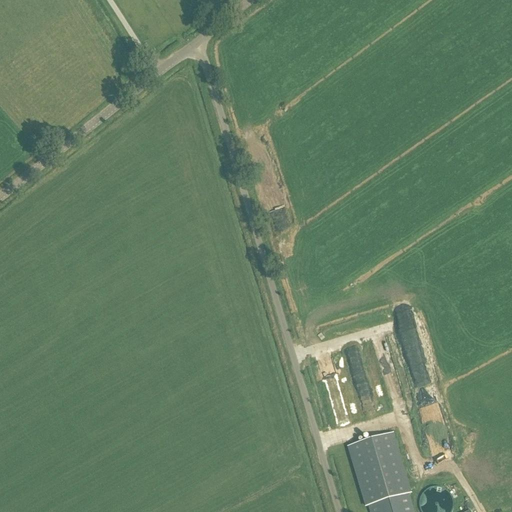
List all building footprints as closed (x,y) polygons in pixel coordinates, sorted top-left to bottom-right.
[(404,328),(407,357),(421,356),(418,327),(404,328)] [(382,359),(390,355),(385,345),(377,350),(382,359)] [(322,365),(336,363),(334,354),(320,356),(322,365)] [(368,507),(369,511),(414,511),(409,495),(411,495),(393,435),(349,448),(367,508),(368,507)] [(419,504),(420,508),(421,511),(452,511),(454,509),(454,505),(454,501),(452,498),(450,494),(447,491),(443,489),(440,488),(435,488),(431,489),(427,490),(423,494),(421,497),(420,501),(419,504)]
